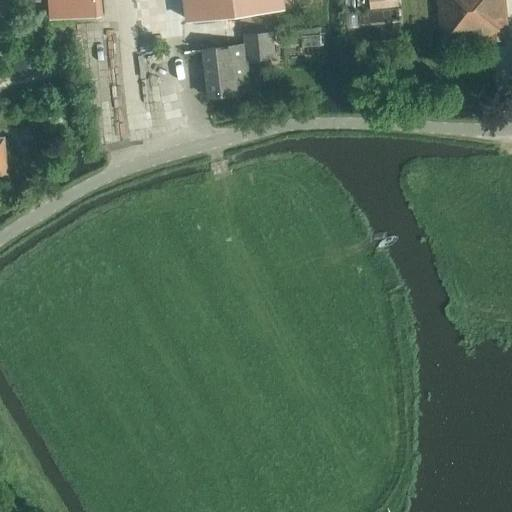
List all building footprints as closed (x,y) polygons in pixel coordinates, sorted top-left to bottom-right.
[(48,0),(50,19),(104,15),(102,0),(48,0)] [(182,0),(186,28),(285,16),(283,0),(182,0)] [(390,0),(370,0),(372,8),(391,6),(390,0)] [(506,0),(438,0),(443,45),(510,38),(506,0)] [(246,45),(204,50),(210,98),(256,93),(252,60),(279,57),(275,28),(244,31),(246,45)] [(0,174),(11,174),(8,135),(0,135),(0,174)]
